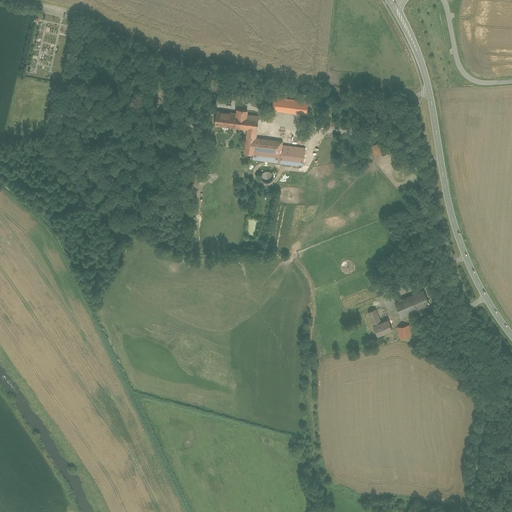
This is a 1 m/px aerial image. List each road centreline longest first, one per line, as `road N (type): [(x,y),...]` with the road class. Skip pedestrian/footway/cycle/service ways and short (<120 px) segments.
road 1 (tertiary): [(391,0),(429,90),(460,242),(511,335)]
road 2 (track): [(401,106),(169,53),(79,12)]
road 3 (track): [(442,0),(465,74),(511,81)]
